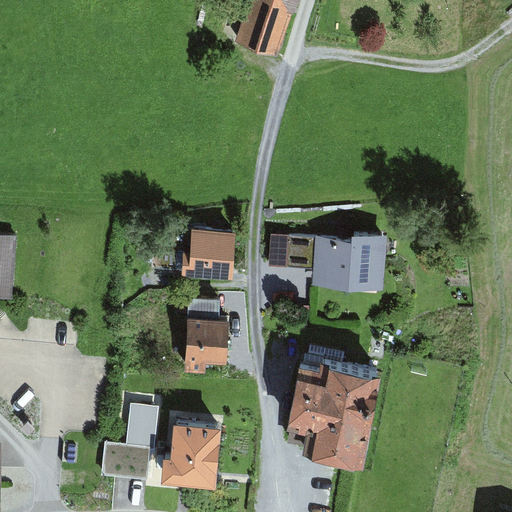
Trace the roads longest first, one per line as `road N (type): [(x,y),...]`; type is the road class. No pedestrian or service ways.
road 1 (track): [(285,511),(254,256),(263,174),(311,0)]
road 2 (track): [(293,64),(325,53),(450,68),(511,27)]
